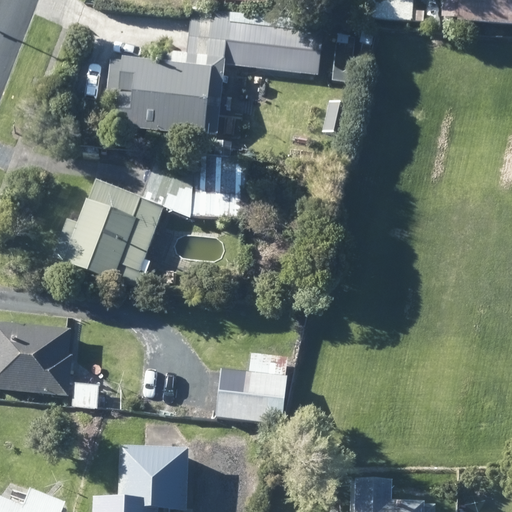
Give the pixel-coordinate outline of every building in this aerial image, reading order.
[(412,0),(362,0),(360,20),(411,24),(411,22),(421,22),(421,14),(411,13),(412,0)] [(511,0),(441,0),(440,21),(456,21),(455,25),(511,28),(511,0)] [(220,41),(222,20),(188,16),(186,37),(220,41)] [(317,77),(322,36),(230,25),(225,66),(317,77)] [(164,67),(145,65),(134,63),(134,67),(121,65),(113,130),(203,139),(203,136),(214,137),(221,72),(164,67)] [(349,114),(330,109),(323,137),(342,142),(349,114)] [(235,152),(240,151),(244,147),(243,142),(239,139),(234,139),(230,144),(231,149),(235,152)] [(229,162),(230,145),(214,144),(213,160),(154,153),(150,167),(140,203),(95,184),(77,226),(69,223),(53,261),(111,285),(113,280),(135,289),(139,279),(140,275),(144,276),(149,265),(141,261),(162,210),(170,214),(189,222),(190,218),(225,219),(230,219),(246,220),(246,205),(252,205),(251,189),(245,189),(245,164),(229,162)] [(69,332),(0,326),(0,392),(67,398),(67,394),(70,362),(70,358),(67,357),(69,332)] [(215,422),(281,427),(285,378),(268,377),(270,357),(250,355),(248,376),(219,373),(215,422)] [(95,411),(96,399),(96,388),(73,386),(73,395),(72,409),(95,411)] [(183,511),(186,454),(146,453),(118,452),(116,505),(91,504),(90,511),(183,511)] [(431,511),(432,510),(403,509),(404,494),(387,494),(387,488),(352,487),(352,510),(351,511),(431,511)] [(27,496),(24,502),(21,511),(0,503),(0,511),(61,511),(63,507),(28,494),(27,496)]
